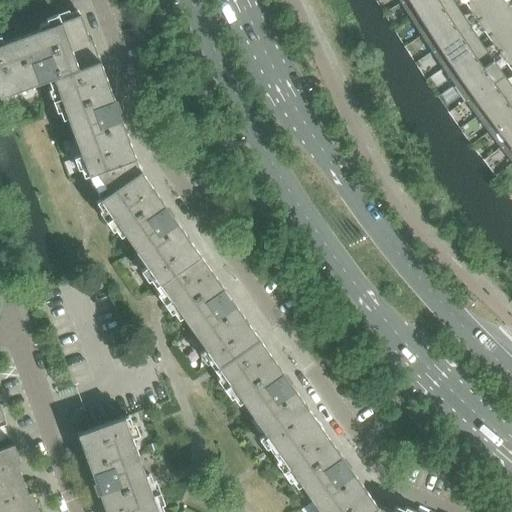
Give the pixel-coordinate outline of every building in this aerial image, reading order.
[(411,19),(440,0),(404,0),(401,2),(411,19)] [(422,35),(454,14),(444,0),(440,0),(411,19),(422,35)] [(100,62),(96,51),(91,38),(89,39),(79,14),(0,43),(0,95),(51,78),(52,80),(100,62)] [(432,52),(464,30),(454,14),(422,35),(432,52)] [(444,68),(475,46),(464,30),(432,52),(437,58),(444,68)] [(455,84),(486,62),(475,46),(444,68),(455,84)] [(135,158),(107,83),(100,62),(52,80),(73,137),(87,175),(88,177),(136,160),(135,158)] [(466,100),(497,78),(493,72),(486,62),(455,84),(466,100)] [(478,116),(508,93),(497,78),(466,100),(478,116)] [(489,131),(511,113),(511,98),(508,93),(478,116),(489,131)] [(501,147),(511,138),(511,113),(489,131),(493,138),(501,147)] [(511,161),(511,138),(501,147),(511,161)] [(200,255),(152,186),(140,170),(136,160),(88,177),(98,199),(158,284),(200,255)] [(258,338),(211,272),(200,255),(158,284),(217,367),(258,338)] [(317,422),(271,356),(258,338),(217,367),(276,452),(317,422)] [(157,511),(148,484),(124,417),(77,434),(105,511),(157,511)] [(368,511),(377,507),(329,439),(317,422),(276,452),(318,511),(368,511)] [(27,493),(23,482),(16,463),(20,462),(13,444),(0,448),(0,511),(25,511),(37,508),(31,491),(27,493)]
